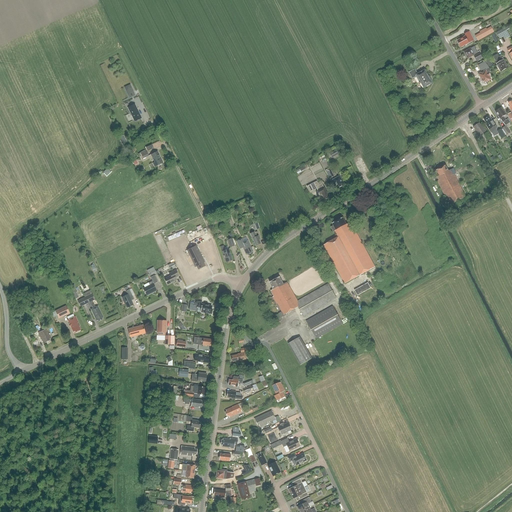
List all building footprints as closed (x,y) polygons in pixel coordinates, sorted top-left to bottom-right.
[(508,26),(495,33),(497,36),(509,29),(508,26)] [(486,28),(479,32),(483,38),(490,35),(486,28)] [(461,47),(473,41),(469,32),(464,34),(465,36),(457,40),(461,47)] [(468,58),(478,53),(474,46),(464,52),(468,58)] [(480,53),(474,57),(477,61),(482,58),(480,53)] [(501,72),(508,68),(503,60),(500,56),(494,59),(497,63),(496,64),(501,72)] [(491,79),(490,77),(491,76),(489,73),(490,72),(489,69),(487,65),(485,61),(478,66),(482,72),(478,74),(482,81),(482,82),(483,83),(485,84),(486,83),(487,81),(491,79)] [(421,83),(424,88),(426,87),(430,85),(432,83),(431,82),(432,81),(429,76),(427,74),(425,70),(418,74),(415,69),(409,72),(412,79),(416,77),(420,83),(421,83)] [(130,85),(124,88),(129,98),(135,95),(130,85)] [(135,121),(142,118),(136,104),(128,107),(135,121)] [(496,111),(506,126),(511,122),(508,119),(506,121),(503,116),(506,115),(501,108),(496,111)] [(489,116),(485,119),(488,124),(486,125),(491,132),(495,130),(497,128),(495,125),(496,125),(493,120),(492,121),(489,116)] [(480,136),(486,131),(483,127),(482,128),(479,123),(474,126),(477,131),(476,131),(480,136)] [(507,135),(510,133),(506,126),(502,129),(507,135)] [(501,129),(497,131),(501,139),(505,136),(501,129)] [(149,156),(146,150),(140,153),(143,159),(149,156)] [(154,167),(164,163),(158,151),(151,154),(155,162),(152,163),(154,167)] [(449,205),(466,197),(454,175),(453,175),(450,170),(449,171),(446,165),(436,170),(439,176),(437,177),(439,181),(437,181),(449,205)] [(338,188),(344,185),(340,176),(333,180),(338,188)] [(329,196),(320,182),(318,183),(317,182),(307,187),(310,192),(317,189),(321,195),(322,194),(325,199),(329,196)] [(344,280),(346,283),(375,267),(373,264),(355,232),(354,233),(353,230),(351,231),(347,225),(346,225),(343,218),(332,224),(334,226),(331,228),(333,232),(335,231),(338,237),(324,245),(341,277),(344,280)] [(255,246),(260,244),(259,241),(260,238),(258,236),(256,237),(254,232),(250,234),(254,243),(255,245),(255,246)] [(252,254),(251,252),(252,251),(248,241),(244,243),(242,239),(237,242),(240,249),(243,248),(246,255),(247,254),(248,256),(252,254)] [(196,246),(187,250),(195,268),(197,267),(198,271),(206,267),(204,264),(205,264),(196,246)] [(229,250),(225,251),(223,246),(221,247),(222,252),(226,263),(232,261),(229,250)] [(176,278),(179,276),(176,270),(169,274),(171,276),(165,279),(168,285),(177,280),(176,278)] [(154,284),(158,282),(154,275),(151,277),(153,281),(149,283),(150,285),(143,289),(147,296),(157,291),(154,284)] [(273,297),(281,312),(278,314),(279,314),(274,317),(278,323),(282,320),(281,318),(286,315),(285,314),(298,307),(304,317),(336,298),(328,284),(298,301),(287,282),(283,285),(279,278),(270,283),(273,290),(271,291),(274,297),(273,297)] [(368,283),(354,290),(357,296),(371,288),(368,283)] [(127,309),(133,306),(130,299),(132,298),(128,291),(125,292),(127,296),(122,298),(127,309)] [(78,300),(81,305),(89,301),(92,300),(95,299),(92,293),(78,300)] [(200,304),(201,300),(195,299),(195,302),(191,301),(189,310),(196,311),(197,307),(199,308),(200,307),(201,307),(200,312),(211,314),(212,309),(211,309),(211,306),(200,304)] [(59,318),(69,312),(66,306),(55,311),(59,318)] [(102,318),(103,317),(98,306),(95,307),(92,309),(91,310),(96,321),(98,320),(99,321),(103,319),(102,318)] [(316,339),(343,324),(332,306),(306,321),(316,339)] [(71,326),(73,332),(75,331),(76,332),(80,330),(79,329),(80,328),(79,326),(80,326),(76,317),(68,320),(70,324),(69,324),(70,326),(71,326)] [(167,321),(157,321),(157,332),(166,332),(167,321)] [(145,333),(143,325),(128,329),(130,337),(145,333)] [(50,340),(52,339),(47,329),(38,333),(43,343),(45,342),(46,343),(51,341),(50,340)] [(210,346),(211,340),(197,338),(196,342),(202,343),(202,345),(203,345),(203,346),(206,347),(206,346),(210,346)] [(300,366),(312,359),(299,338),(288,344),(300,366)] [(240,349),(241,353),(237,354),(237,355),(231,356),(232,362),(238,360),(238,361),(246,359),(245,356),(251,355),(249,347),(240,349)] [(209,357),(203,356),(200,356),(200,362),(199,364),(202,364),(203,363),(208,363),(209,357)] [(192,374),(191,379),(197,380),(197,381),(205,382),(206,375),(203,375),(203,373),(198,373),(198,375),(194,374),(192,374)] [(229,380),(228,385),(234,386),(234,387),(237,387),(238,383),(242,384),(243,381),(243,376),(239,375),(239,377),(234,376),(233,377),(232,380),(232,381),(229,380)] [(282,393),(284,391),(280,383),(278,384),(278,383),(272,386),(274,391),(276,395),(274,396),(276,402),(284,398),(282,393)] [(191,386),(190,393),(194,394),(199,394),(204,395),(205,388),(198,387),(194,386),(193,386),(191,386)] [(241,400),(242,396),(240,396),(235,395),(236,393),(236,392),(231,391),(231,392),(227,392),(226,397),(231,398),(231,399),(235,399),(241,400)] [(203,408),(204,402),(201,401),(192,399),(192,402),(191,407),(198,408),(199,407),(203,408)] [(229,418),(241,412),(238,405),(232,407),(232,408),(226,410),(226,412),(225,413),(226,417),(228,416),(229,418)] [(274,418),(271,411),(254,419),(257,426),(258,425),(259,427),(272,422),(273,425),(280,421),(278,416),(274,418)] [(191,422),(191,427),(187,426),(186,431),(193,432),(194,427),(199,428),(200,422),(195,421),(196,421),(192,420),(192,417),(185,416),(184,422),(185,422),(185,421),(191,422)] [(278,428),(281,434),(290,430),(287,423),(278,428)] [(268,435),(268,434),(272,432),(270,427),(264,430),(266,436),(268,435)] [(220,440),(220,445),(221,445),(221,447),(229,448),(234,449),(234,448),(234,442),(237,442),(238,441),(238,439),(230,438),(230,440),(222,439),(222,441),(220,440)] [(287,446),(289,451),(299,446),(296,439),(289,442),(287,438),(280,442),(283,447),(287,446)] [(234,442),(234,448),(235,448),(235,452),(243,453),(244,446),(239,446),(236,446),(236,444),(237,444),(237,442),(234,442)] [(196,454),(197,450),(194,449),(195,448),(181,446),(180,455),(192,456),(192,455),(194,455),(194,454),(196,454)] [(177,460),(177,456),(178,450),(171,449),(170,459),(177,460)] [(262,455),(260,452),(256,454),(262,465),(267,463),(263,455),(262,455)] [(294,454),(287,457),(290,462),(293,460),(296,466),(306,461),(303,453),(295,457),(294,454)] [(229,462),(230,456),(230,455),(220,454),(219,457),(218,457),(218,459),(219,459),(219,460),(229,462)] [(272,476),(280,473),(275,462),(267,466),(272,476)] [(249,466),(242,466),(245,471),(246,474),(252,471),(249,466)] [(223,479),(226,479),(233,478),(233,473),(227,472),(227,471),(221,470),(220,471),(217,471),(216,478),(223,479)] [(293,487),(288,489),(290,494),(300,490),(298,487),(303,485),(300,480),(302,478),(301,476),(291,481),(292,483),(294,486),(293,487)] [(247,497),(249,497),(246,483),(238,485),(241,499),(243,498),(243,500),(248,499),(247,497)] [(192,492),(193,487),(191,487),(191,486),(182,485),(181,492),(190,493),(191,492),(192,492)] [(230,495),(234,496),(233,490),(231,490),(230,485),(225,486),(225,491),(214,490),(214,496),(218,496),(218,497),(225,498),(225,497),(230,498),(230,495)] [(300,490),(290,494),(293,499),(297,497),(299,500),(308,496),(305,490),(301,493),(300,490)] [(178,495),(178,499),(179,499),(179,503),(185,503),(191,504),(192,497),(182,496),(182,495),(178,495)] [(309,508),(309,507),(307,504),(311,502),(309,498),(301,502),(298,503),(300,505),(297,507),(298,510),(299,509),(300,511),(309,508)]
